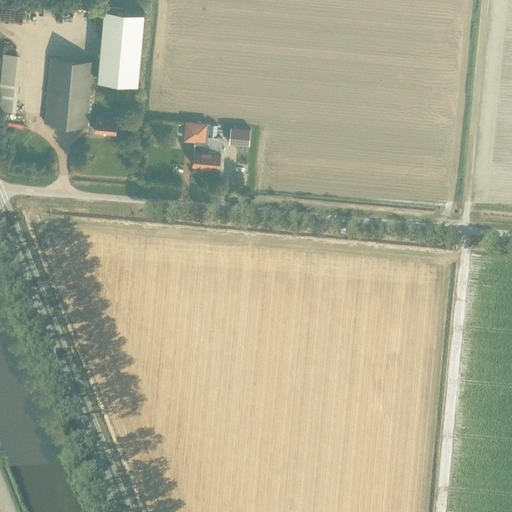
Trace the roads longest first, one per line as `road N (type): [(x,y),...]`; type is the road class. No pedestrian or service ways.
road 1 (unclassified): [(511,237),(0,191)]
road 2 (tertiary): [(118,511),(0,216)]
